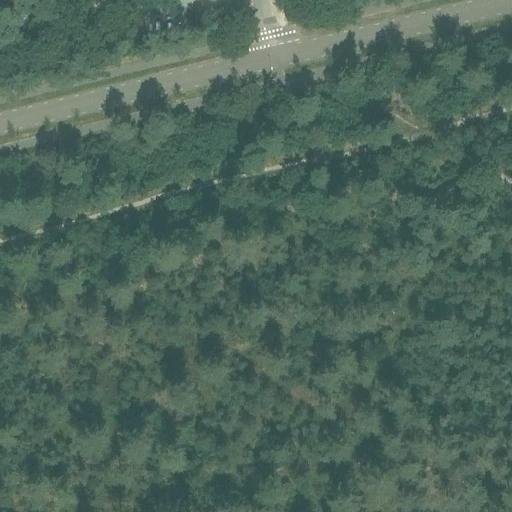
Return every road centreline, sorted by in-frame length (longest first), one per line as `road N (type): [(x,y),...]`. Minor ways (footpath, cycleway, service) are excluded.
road 1 (track): [(511,109),(0,240)]
road 2 (tertiary): [(0,123),(268,57)]
road 3 (tertiary): [(268,57),(511,0)]
